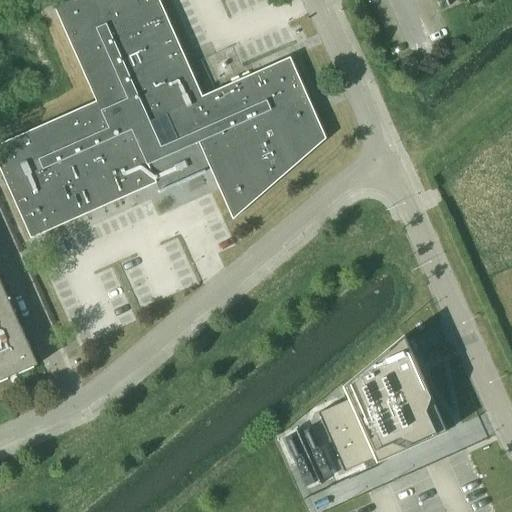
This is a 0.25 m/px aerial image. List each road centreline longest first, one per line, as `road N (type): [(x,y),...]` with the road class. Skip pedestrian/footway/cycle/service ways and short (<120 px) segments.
road 1 (unclassified): [(0,437),(79,402),(338,188),(388,164)]
road 2 (unclassified): [(511,442),(388,164)]
road 3 (unclassified): [(388,164),(316,0)]
